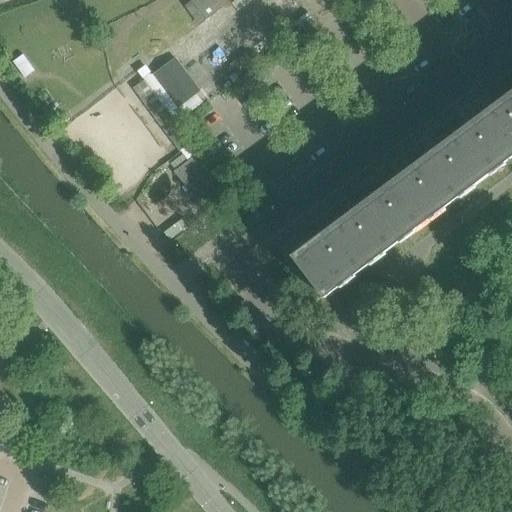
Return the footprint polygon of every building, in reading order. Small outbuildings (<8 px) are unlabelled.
[(221,9),(214,0),(192,0),(187,4),(202,23),(221,9)] [(247,52),(232,64),(241,76),(257,64),(247,52)] [(170,63),(155,75),(178,107),(186,101),(197,93),(199,92),(192,83),(191,84),(188,86),(181,75),(183,74),(185,72),(175,60),(174,61),(170,63)] [(144,82),(135,89),(151,111),(180,152),(191,144),(172,118),(143,79),(150,74),(145,66),(137,72),(144,82)] [(511,96),(295,257),(324,297),(511,157),(511,96)] [(232,198),(199,153),(174,172),(207,216),(232,198)]
